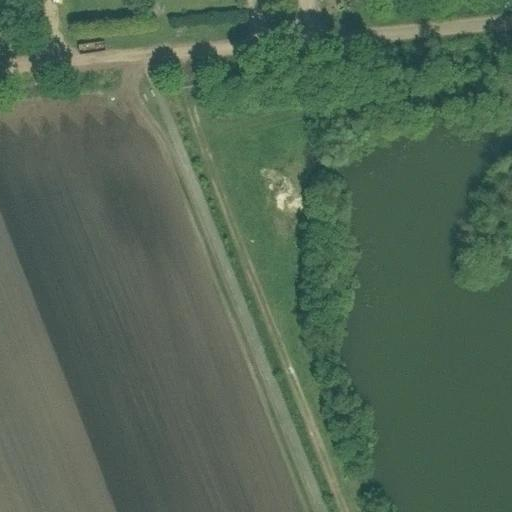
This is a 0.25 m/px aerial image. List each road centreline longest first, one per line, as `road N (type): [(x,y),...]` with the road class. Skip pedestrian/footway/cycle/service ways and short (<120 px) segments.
road 1 (unclassified): [(0,75),(511,27)]
road 2 (track): [(150,61),(155,94),(321,511)]
